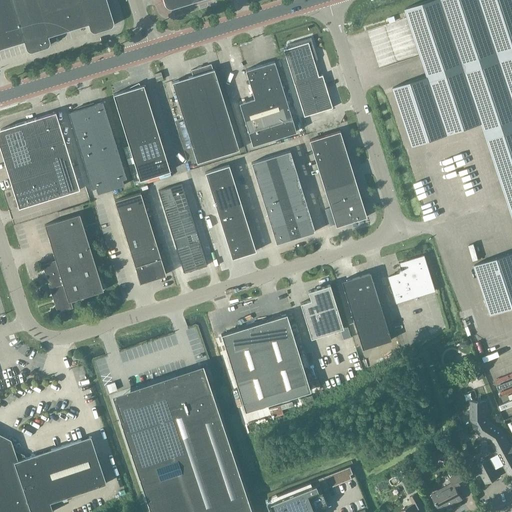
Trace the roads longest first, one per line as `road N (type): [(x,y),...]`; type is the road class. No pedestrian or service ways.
road 1 (unclassified): [(0,233),(26,319),(37,333),(59,339),(392,235),(395,222),(329,0)]
road 2 (tertiary): [(152,51),(320,0)]
road 3 (tertiary): [(0,99),(152,51)]
road 4 (unknown): [(66,384),(82,410),(74,422),(27,433),(1,420)]
